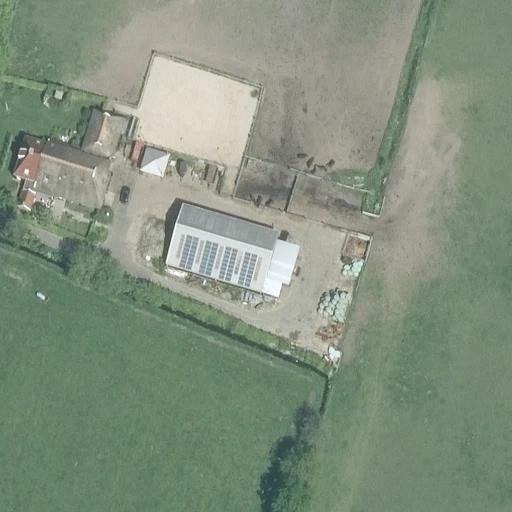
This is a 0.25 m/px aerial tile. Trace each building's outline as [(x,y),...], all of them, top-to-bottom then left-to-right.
[(105,176),(121,122),(94,114),(81,154),(47,144),(46,148),(25,142),(13,180),(35,186),(33,191),(98,210),(108,177),(105,176)] [(138,174),(161,178),(166,154),(142,150),(138,174)] [(17,209),(29,213),(33,197),(22,194),(17,209)] [(165,270),(261,297),(278,238),(182,210),(165,270)] [(318,243),(310,282),(338,288),(346,249),(318,243)]
